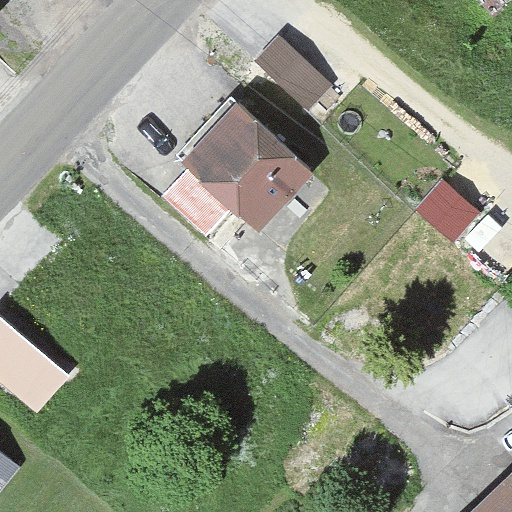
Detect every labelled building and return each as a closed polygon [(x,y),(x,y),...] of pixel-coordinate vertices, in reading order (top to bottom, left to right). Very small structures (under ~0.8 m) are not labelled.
[(313,104),(341,79),(290,22),(262,48),(313,104)] [(309,173),(238,110),(186,168),(257,231),(309,173)] [(466,236),(492,203),(449,170),(424,203),(466,236)] [(0,368),(33,396),(58,366),(0,316),(0,368)] [(0,497),(31,457),(0,434),(0,497)] [(511,511),(511,489),(485,511),(511,511)]
